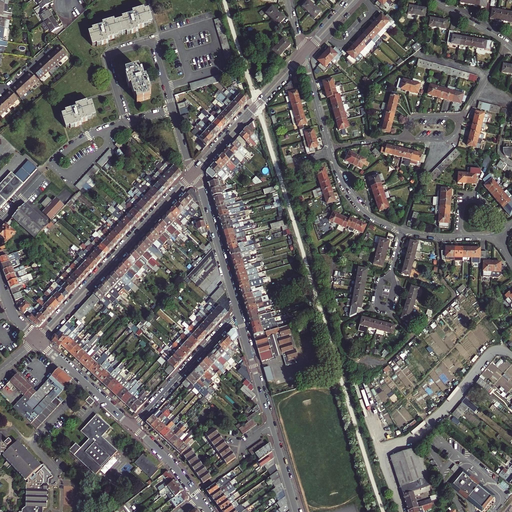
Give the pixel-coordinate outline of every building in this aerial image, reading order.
[(36,8),(38,11),(45,6),(43,3),(47,0),(38,0),(41,4),(36,8)] [(302,7),(308,13),(314,6),(308,0),(302,7)] [(386,9),(389,5),(386,2),(388,0),(376,0),(378,1),(375,4),(381,9),(382,10),(384,8),(386,9)] [(490,4),(487,3),(487,0),(480,0),(479,7),(486,8),(485,12),(489,13),(490,4)] [(13,13),(8,12),(9,4),(5,3),(0,2),(0,15),(12,17),(13,13)] [(46,21),(54,15),(49,8),(47,9),(45,6),(38,11),(40,14),(41,13),(46,21)] [(272,19),(278,12),(272,6),(265,13),(272,19)] [(314,19),(321,11),(314,6),(308,13),(314,19)] [(408,15),(416,16),(417,8),(409,7),(408,15)] [(139,28),(149,26),(149,24),(153,24),(150,10),(146,11),(145,8),(134,11),(134,14),(123,17),(123,19),(115,21),(115,20),(103,22),(103,26),(92,28),(92,32),(89,32),(93,46),(98,45),(98,46),(109,44),(108,40),(120,38),(119,35),(127,34),(127,35),(139,32),(139,28)] [(416,16),(425,18),(426,9),(417,8),(416,16)] [(490,19),(497,20),(498,10),(492,9),(490,19)] [(497,20),(503,22),(505,12),(498,10),(497,20)] [(272,19),(278,25),(285,18),(278,12),(272,19)] [(503,22),(510,23),(511,13),(505,12),(503,22)] [(0,27),(5,28),(9,29),(10,20),(12,20),(12,17),(0,15),(0,27)] [(53,31),(61,26),(54,15),(46,21),(42,23),(47,30),(51,28),(53,31)] [(392,25),(390,24),(394,21),(387,15),(384,18),(381,16),(375,22),(385,31),(386,32),(392,25)] [(429,27),(437,29),(439,20),(430,19),(429,27)] [(437,29),(446,30),(447,22),(439,20),(437,29)] [(380,38),(385,31),(375,22),(370,28),(377,35),(380,38)] [(371,41),(377,35),(370,28),(364,34),(371,41)] [(459,46),(461,37),(452,36),(453,32),(449,32),(447,44),(459,46)] [(369,51),(375,44),(371,41),(364,34),(358,41),(369,51)] [(468,47),(469,39),(461,37),(459,46),(468,47)] [(284,51),(290,45),(283,38),(277,44),(284,51)] [(468,47),(476,49),(478,40),(469,39),(468,47)] [(476,49),(490,51),(492,42),(478,40),(476,49)] [(364,57),(369,51),(358,41),(352,47),(360,53),(364,57)] [(422,48),(417,43),(412,47),(416,53),(422,48)] [(271,51),(279,57),(284,51),(277,44),(271,51)] [(57,64),(67,56),(59,47),(55,51),(50,56),(57,64)] [(356,61),(354,60),(360,53),(352,47),(347,53),(349,56),(346,59),(349,61),(352,64),(353,65),(356,61)] [(337,61),(340,58),(339,57),(342,54),(340,53),(335,48),(332,51),(330,49),(324,55),(331,62),(332,63),(335,60),(337,61)] [(327,70),(325,68),(331,62),(324,55),(318,61),(321,64),(318,67),(324,73),(327,70)] [(49,72),(57,64),(50,56),(46,59),(41,64),(49,72)] [(40,80),(49,72),(41,64),(36,68),(32,72),(40,80)] [(501,73),(510,74),(511,66),(503,64),(501,73)] [(443,73),(450,75),(452,69),(444,67),(443,73)] [(149,94),(151,94),(147,79),(145,80),(143,72),(141,72),(139,68),(126,71),(128,77),(126,77),(130,90),(132,90),(134,99),(136,99),(137,103),(150,99),(149,94)] [(231,79),(230,72),(190,84),(192,91),(197,89),(202,87),(208,86),(214,84),(219,82),(226,80),(231,79)] [(21,82),(29,90),(38,82),(30,74),(26,77),(21,82)] [(237,85),(241,83),(239,76),(231,79),(226,80),(226,83),(236,80),(237,85)] [(340,83),(333,85),(332,79),(322,82),(325,91),(334,88),(341,86),(340,83)] [(396,89),(409,92),(412,83),(399,79),(396,89)] [(20,98),(29,90),(21,82),(16,86),(12,90),(20,98)] [(409,92),(417,94),(420,85),(412,83),(409,92)] [(291,102),(299,100),(296,91),(294,92),(292,86),(285,88),(286,92),(288,92),(289,96),(286,97),(288,103),(291,102)] [(428,95),(436,98),(439,88),(430,86),(428,95)] [(244,105),(247,102),(240,95),(241,94),(236,88),(233,92),(228,87),(226,89),(228,90),(229,91),(237,99),(237,98),(241,101),(240,102),(244,105)] [(444,100),(452,102),(456,89),(448,87),(447,91),(444,100)] [(330,98),(336,96),(334,88),(325,91),(327,99),(330,98)] [(436,98),(444,100),(447,91),(439,88),(436,98)] [(452,102),(460,105),(464,92),(456,89),(452,102)] [(240,102),(241,101),(237,98),(237,99),(229,91),(227,93),(229,96),(228,97),(241,109),(244,105),(240,102)] [(9,108),(18,100),(10,92),(6,95),(2,100),(9,108)] [(389,104),(396,106),(398,98),(397,97),(398,93),(392,92),(389,104)] [(233,110),(234,109),(230,106),(222,98),(216,94),(214,96),(216,98),(215,99),(218,102),(233,117),(237,113),(233,110)] [(332,106),(341,104),(339,95),(336,96),(330,98),(332,106)] [(237,113),(241,109),(228,97),(227,99),(224,96),(222,98),(230,106),(234,109),(233,110),(237,113)] [(0,116),(0,117),(9,108),(2,100),(0,101),(0,116)] [(293,110),(301,108),(299,100),(291,102),(293,110)] [(188,108),(191,104),(187,101),(185,103),(178,105),(180,111),(187,109),(188,108)] [(92,117),(96,116),(93,103),(88,104),(88,102),(74,106),(75,108),(66,110),(67,113),(61,115),(64,128),(68,127),(69,128),(80,126),(79,124),(90,121),(90,119),(92,119),(92,117)] [(230,120),(233,117),(218,102),(215,106),(221,111),(223,113),(224,113),(227,116),(227,117),(230,120)] [(346,111),(348,109),(347,106),(345,105),(344,103),(341,104),(332,106),(334,114),(343,112),(346,111)] [(386,113),(394,115),(396,106),(389,104),(382,103),(381,109),(384,110),(383,112),(386,113)] [(292,119),(303,116),(301,108),(293,110),(290,111),(292,119)] [(223,128),(227,124),(217,115),(213,111),(212,113),(211,112),(211,111),(209,109),(207,112),(209,114),(210,115),(216,120),(217,120),(220,123),(220,124),(223,128)] [(230,120),(227,117),(227,116),(224,113),(223,113),(221,111),(217,115),(227,124),(230,120)] [(336,122),(346,120),(343,112),(334,114),(336,122)] [(485,124),(486,124),(488,115),(476,112),(474,121),(485,124)] [(381,122),(391,124),(394,115),(386,113),(386,115),(383,115),(381,122)] [(216,135),(220,131),(206,119),(201,114),(198,117),(201,120),(209,128),(210,128),(213,131),(213,132),(216,135)] [(220,124),(220,123),(217,120),(216,120),(210,115),(206,119),(220,131),(223,128),(220,124)] [(303,125),(306,125),(303,116),(292,119),(293,125),(296,124),(297,127),(299,127),(299,130),(304,129),(303,125)] [(210,128),(209,128),(201,120),(198,124),(206,132),(213,139),(216,135),(213,132),(213,131),(210,128)] [(256,141),(256,140),(257,139),(255,137),(256,136),(254,134),(253,131),(256,127),(254,120),(243,132),(255,144),(257,142),(256,141)] [(339,131),(348,128),(346,120),(336,122),(339,131)] [(480,129),(484,129),(485,124),(474,121),(471,129),(480,131),(480,129)] [(379,130),(389,133),(391,124),(381,122),(379,130)] [(210,142),(213,139),(206,132),(204,133),(195,125),(193,126),(194,127),(197,130),(203,135),(207,138),(206,139),(210,142)] [(481,140),(482,141),(484,134),(479,133),(480,131),(471,129),(469,137),(481,140)] [(203,150),(210,142),(206,139),(207,138),(203,135),(197,130),(195,132),(194,134),(200,139),(198,142),(198,145),(203,150)] [(303,142),(315,139),(313,131),(309,132),(309,130),(304,131),(305,135),(302,136),(303,142)] [(256,145),(255,144),(243,132),(239,136),(246,142),(249,146),(251,143),(255,146),(256,145)] [(235,140),(242,146),(246,142),(239,136),(235,140)] [(467,146),(479,149),(481,140),(469,137),(467,146)] [(314,148),(317,147),(315,139),(303,142),(305,147),(308,146),(310,153),(315,152),(314,148)] [(246,155),(249,153),(242,146),(235,140),(231,145),(248,161),(250,159),(246,155)] [(247,163),(248,161),(231,145),(227,150),(239,161),(239,160),(238,158),(239,157),(241,158),(245,162),(245,161),(247,163)] [(380,153),(393,156),(395,148),(382,145),(380,153)] [(511,158),(511,157),(511,153),(511,147),(506,147),(503,147),(503,151),(503,152),(504,153),(505,154),(505,155),(506,156),(507,157),(510,158),(511,158)] [(120,158),(124,153),(119,148),(115,153),(120,158)] [(393,156),(402,158),(404,150),(395,148),(393,156)] [(115,153),(110,149),(97,163),(102,167),(103,166),(107,161),(111,158),(115,153)] [(377,157),(380,154),(375,149),(372,152),(377,157)] [(242,164),(239,161),(227,150),(222,155),(232,164),(235,161),(237,163),(241,166),(242,164)] [(406,159),(411,160),(413,152),(404,150),(402,158),(406,159)] [(345,161),(353,165),(357,156),(350,152),(345,161)] [(424,162),(425,155),(413,152),(411,160),(410,163),(416,165),(417,162),(423,163),(424,162)] [(228,168),(232,164),(222,155),(218,159),(228,168)] [(353,165),(361,169),(365,160),(357,156),(353,165)] [(230,170),(228,168),(218,159),(214,164),(226,175),(230,170)] [(177,178),(181,173),(168,161),(164,166),(177,178)] [(0,208),(37,169),(29,162),(15,177),(0,193),(0,208)] [(173,182),(177,178),(164,166),(160,162),(156,166),(160,170),(173,182)] [(222,180),(226,175),(214,164),(209,169),(222,180)] [(99,170),(95,165),(76,186),(80,190),(83,188),(87,183),(91,179),(95,175),(95,174),(98,171),(99,170)] [(319,179),(327,177),(324,168),(316,171),(319,179)] [(212,183),(222,180),(209,169),(207,171),(206,175),(209,184),(212,183)] [(466,184),(475,184),(476,169),(467,169),(467,174),(466,184)] [(169,187),(173,182),(160,170),(156,174),(169,187)] [(0,184),(0,193),(15,177),(12,173),(0,184)] [(458,183),(466,184),(467,174),(459,173),(458,183)] [(165,191),(169,187),(156,174),(152,178),(165,191)] [(161,195),(165,191),(152,178),(148,176),(146,178),(144,180),(145,180),(148,183),(161,195)] [(380,184),(385,183),(384,180),(380,182),(378,176),(368,179),(371,187),(380,184)] [(321,187),(329,185),(327,177),(319,179),(321,187)] [(157,199),(161,195),(148,183),(145,180),(141,184),(157,199)] [(211,191),(224,187),(224,184),(223,184),(222,180),(212,183),(209,184),(211,191)] [(490,193),(497,187),(492,180),(484,186),(490,193)] [(153,204),(157,199),(141,184),(139,182),(135,187),(140,191),(153,204)] [(374,195),(383,192),(380,184),(371,187),(374,195)] [(222,194),(226,193),(226,189),(231,188),(230,185),(228,186),(224,187),(211,191),(212,197),(222,194)] [(324,195),(332,193),(329,185),(321,187),(316,189),(319,196),(319,197),(324,195)] [(262,196),(273,193),(271,187),(261,190),(262,196)] [(496,200),(503,193),(497,187),(490,193),(496,200)] [(199,206),(200,207),(195,189),(191,189),(186,194),(199,206)] [(437,197),(450,198),(451,190),(441,189),(441,192),(437,192),(437,197)] [(149,208),(153,204),(140,191),(136,196),(149,208)] [(501,206),(508,200),(510,198),(505,191),(503,193),(496,200),(501,206)] [(224,202),(224,201),(229,199),(235,197),(234,194),(230,195),(230,196),(229,196),(227,192),(226,193),(222,194),(223,196),(213,199),(214,203),(219,202),(219,203),(224,202)] [(376,203),(386,200),(383,192),(374,195),(376,203)] [(327,204),(335,201),(332,193),(324,195),(327,204)] [(194,210),(199,206),(186,194),(182,198),(194,210)] [(145,212),(149,208),(136,196),(134,197),(132,200),(145,212)] [(435,206),(450,207),(450,198),(437,197),(433,197),(433,206),(435,206)] [(59,214),(63,209),(65,207),(56,198),(53,202),(49,198),(42,205),(46,209),(43,213),(52,222),(55,218),(59,214)] [(197,212),(194,210),(182,198),(177,203),(192,217),(197,212)] [(216,209),(229,205),(229,203),(230,202),(229,199),(224,201),(224,202),(219,203),(219,202),(214,203),(216,209)] [(141,217),(145,212),(132,200),(128,204),(141,217)] [(379,211),(388,208),(386,200),(376,203),(379,211)] [(511,213),(511,209),(511,208),(511,207),(511,204),(508,200),(501,206),(509,216),(511,213)] [(137,221),(141,217),(128,204),(124,201),(120,205),(124,209),(130,214),(137,221)] [(227,211),(236,208),(237,208),(241,207),(240,202),(234,204),(231,205),(229,205),(216,209),(217,213),(222,212),(222,213),(227,211)] [(190,219),(192,217),(177,203),(173,208),(184,218),(186,215),(190,219)] [(47,227),(48,225),(25,204),(12,218),(36,239),(43,231),(47,227)] [(439,215),(449,215),(450,207),(435,206),(435,214),(439,215)] [(217,213),(219,218),(235,213),(238,213),(242,211),(241,207),(237,208),(236,208),(227,211),(222,213),(222,212),(217,213)] [(185,218),(184,218),(173,208),(169,212),(181,223),(185,218)] [(129,230),(133,225),(120,213),(117,210),(116,209),(113,212),(117,215),(116,217),(129,230)] [(133,225),(137,221),(130,214),(124,209),(120,213),(133,225)] [(186,227),(181,223),(169,212),(165,216),(172,223),(174,222),(180,227),(184,230),(186,227)] [(230,220),(237,218),(235,213),(219,218),(220,223),(225,221),(225,222),(230,221),(230,220)] [(329,221),(337,225),(341,217),(333,213),(329,221)] [(121,238),(125,234),(112,222),(103,214),(101,216),(110,224),(108,226),(121,238)] [(438,228),(448,228),(449,215),(439,215),(438,228)] [(175,230),(171,225),(172,223),(165,216),(161,221),(177,236),(184,242),(186,240),(175,230)] [(125,234),(129,230),(116,217),(112,222),(125,234)] [(222,228),(237,224),(237,222),(243,220),(242,217),(240,217),(237,218),(230,220),(230,221),(225,222),(225,221),(220,223),(222,228)] [(345,229),(346,226),(349,221),(341,217),(337,225),(345,229)] [(346,226),(354,230),(358,222),(350,218),(349,221),(346,226)] [(173,240),(177,236),(161,221),(157,225),(164,232),(170,237),(173,240)] [(202,234),(207,233),(204,221),(199,223),(192,225),(202,234)] [(278,228),(284,226),(282,221),(270,225),(271,230),(278,228)] [(354,230),(362,234),(366,226),(358,222),(354,230)] [(232,230),(240,228),(238,223),(237,224),(222,228),(223,232),(228,231),(228,232),(233,231),(232,230)] [(0,252),(3,251),(7,250),(5,245),(15,234),(5,225),(0,230),(0,237),(3,240),(2,245),(0,246),(0,252)] [(169,239),(163,234),(164,232),(157,225),(153,230),(166,242),(172,247),(173,245),(174,244),(169,239)] [(225,238),(241,233),(240,231),(251,228),(250,225),(240,228),(232,230),(233,231),(228,232),(228,231),(223,232),(225,238)] [(117,242),(121,238),(108,226),(104,230),(117,242)] [(113,247),(117,242),(104,230),(101,228),(100,230),(102,232),(100,234),(113,247)] [(164,244),(166,242),(153,230),(149,234),(156,241),(158,239),(164,244)] [(236,240),(235,240),(245,237),(244,232),(241,233),(225,238),(226,242),(231,241),(231,242),(236,240)] [(378,245),(388,248),(389,241),(380,238),(381,235),(376,233),(374,242),(375,243),(378,245)] [(109,251),(113,247),(100,234),(97,238),(96,239),(109,251)] [(155,243),(156,241),(149,234),(145,238),(158,250),(161,253),(162,254),(164,252),(160,248),(155,243)] [(226,242),(227,247),(250,241),(248,236),(245,237),(235,240),(236,240),(231,242),(231,241),(226,242)] [(156,253),(158,250),(145,238),(141,242),(149,249),(150,247),(156,253)] [(105,255),(109,251),(96,239),(92,243),(105,255)] [(238,250),(238,249),(252,245),(251,240),(250,241),(227,247),(229,252),(234,250),(234,251),(238,250)] [(101,260),(105,255),(92,243),(90,245),(86,241),(84,244),(101,260)] [(407,249),(416,251),(418,243),(410,241),(407,249)] [(147,251),(149,249),(141,242),(137,247),(150,259),(153,256),(147,251)] [(202,251),(207,255),(212,249),(210,242),(206,246),(202,251)] [(97,264),(101,260),(84,244),(83,243),(81,246),(85,250),(84,252),(97,264)] [(376,252),(386,254),(388,248),(378,245),(375,243),(374,247),(377,249),(376,252)] [(229,252),(230,257),(247,252),(256,249),(255,245),(252,245),(238,249),(238,250),(234,251),(234,250),(229,252)] [(154,262),(150,259),(137,247),(133,251),(140,258),(142,256),(148,262),(148,261),(154,267),(156,264),(154,262)] [(442,260),(454,260),(454,248),(445,248),(445,251),(441,251),(442,260)] [(462,261),(462,258),(463,248),(454,248),(454,260),(454,261),(462,261)] [(467,258),(471,258),(471,248),(463,248),(462,258),(467,258)] [(480,260),(482,260),(483,252),(480,252),(480,249),(471,248),(471,258),(479,258),(479,263),(480,263),(480,260)] [(150,259),(154,262),(158,257),(149,249),(147,251),(153,256),(150,259)] [(212,273),(217,267),(218,267),(212,249),(207,255),(205,257),(203,259),(199,263),(195,268),(191,272),(187,276),(199,287),(201,285),(203,282),(205,280),(208,278),(210,275),(212,273)] [(405,258),(414,260),(416,251),(407,249),(405,258)] [(89,273),(93,268),(76,253),(74,251),(72,253),(77,258),(76,260),(81,266),(89,273)] [(93,268),(97,264),(84,252),(81,254),(78,251),(76,253),(93,268)] [(144,265),(146,264),(140,258),(133,251),(129,255),(145,270),(146,271),(148,269),(144,265)] [(232,262),(249,257),(247,252),(230,257),(232,262)] [(374,258),(384,260),(386,254),(376,252),(374,258)] [(482,277),(491,278),(492,262),(486,262),(486,252),(483,252),(482,260),(480,260),(480,263),(483,263),(482,277)] [(0,259),(0,264),(1,266),(16,259),(14,254),(6,257),(0,259)] [(143,272),(145,270),(129,255),(125,260),(136,269),(138,272),(140,274),(142,272),(143,272)] [(233,268),(247,264),(247,261),(250,260),(249,257),(232,262),(233,268)] [(383,267),(384,260),(374,258),(371,257),(370,263),(383,267)] [(1,266),(3,271),(17,266),(18,266),(16,262),(19,261),(18,258),(16,259),(1,266)] [(403,266),(411,268),(414,260),(405,258),(403,266)] [(85,277),(89,273),(81,266),(76,260),(74,262),(72,265),(85,277)] [(134,271),(136,269),(125,260),(121,264),(137,279),(138,280),(139,279),(140,278),(136,274),(137,274),(134,271)] [(81,281),(85,277),(72,265),(68,261),(66,263),(70,267),(68,269),(81,281)] [(500,276),(504,276),(504,266),(500,266),(500,263),(492,262),(491,278),(498,278),(500,276)] [(5,278),(18,273),(34,266),(32,263),(28,265),(27,263),(24,265),(24,266),(18,269),(18,267),(17,266),(3,271),(5,278)] [(252,268),(255,268),(254,264),(251,265),(251,263),(247,264),(233,268),(235,274),(252,268)] [(136,280),(137,279),(121,264),(117,268),(130,281),(133,278),(136,280)] [(409,276),(413,276),(415,269),(411,268),(403,266),(401,274),(409,276)] [(77,286),(81,281),(68,269),(65,272),(62,268),(60,270),(64,273),(77,286)] [(126,285),(130,281),(117,268),(113,273),(126,285)] [(237,279),(254,274),(252,268),(235,274),(237,279)] [(357,275),(367,277),(368,269),(358,268),(357,275)] [(5,278),(8,283),(27,275),(25,271),(19,274),(20,274),(19,275),(18,273),(5,278)] [(73,290),(77,286),(64,273),(60,278),(73,290)] [(131,289),(126,285),(113,273),(109,277),(116,284),(118,282),(124,287),(128,291),(131,289)] [(294,281),(301,279),(299,273),(292,275),(294,281)] [(239,285),(256,280),(254,274),(237,279),(239,285)] [(8,283),(10,289),(22,284),(24,283),(32,280),(31,278),(28,279),(27,275),(8,283)] [(119,290),(121,288),(116,284),(109,277),(105,281),(115,291),(117,288),(119,290)] [(69,295),(73,290),(60,278),(55,282),(69,295)] [(254,287),(258,286),(257,283),(261,282),(260,279),(256,280),(239,285),(240,291),(254,287)] [(112,295),(116,291),(115,291),(105,281),(101,286),(112,295)] [(355,287),(364,289),(366,283),(356,281),(355,287)] [(65,299),(69,295),(55,282),(53,284),(51,287),(65,299)] [(10,289),(12,294),(19,291),(19,289),(23,287),(22,284),(10,289)] [(457,290),(460,293),(465,288),(462,285),(457,290)] [(123,306),(112,295),(101,286),(97,290),(110,302),(119,310),(123,306)] [(408,294),(416,297),(419,289),(411,286),(408,294)] [(60,304),(65,299),(51,287),(46,291),(60,304)] [(242,297),(259,291),(263,290),(262,287),(255,289),(254,287),(240,291),(242,297)] [(106,306),(110,302),(97,290),(93,294),(99,300),(101,302),(105,306),(106,306)] [(55,310),(60,304),(46,291),(45,293),(49,297),(45,302),(47,303),(55,310)] [(261,297),(259,291),(242,297),(244,302),(261,297)] [(15,301),(22,297),(20,292),(12,295),(15,301)] [(96,303),(99,300),(93,294),(90,297),(96,303)] [(352,300),(362,302),(363,295),(353,294),(352,300)] [(405,303),(413,305),(416,297),(408,294),(405,303)] [(244,302),(245,308),(262,303),(267,301),(268,301),(267,295),(261,297),(244,302)] [(42,324),(46,319),(31,306),(25,300),(22,297),(15,301),(19,312),(24,316),(28,311),(42,324)] [(93,305),(96,303),(90,297),(88,300),(93,305)] [(223,317),(227,313),(209,297),(207,300),(211,303),(216,308),(215,310),(223,317)] [(91,309),(93,305),(88,300),(85,303),(91,309)] [(357,308),(361,309),(362,302),(352,300),(348,300),(346,306),(351,307),(349,317),(356,314),(357,308)] [(247,313),(264,308),(269,307),(267,301),(262,303),(245,308),(247,313)] [(46,319),(50,315),(41,306),(39,308),(37,307),(33,303),(31,306),(46,319)] [(50,315),(55,310),(47,303),(45,305),(42,303),(41,304),(42,305),(41,306),(50,315)] [(88,311),(91,309),(85,303),(82,306),(88,311)] [(411,313),(416,315),(417,310),(413,308),(413,305),(405,303),(403,311),(411,313)] [(219,322),(223,317),(215,310),(213,312),(207,307),(205,305),(203,307),(219,322)] [(85,315),(88,311),(82,306),(79,309),(85,315)] [(215,326),(219,322),(203,307),(201,306),(200,307),(201,308),(198,311),(199,312),(215,326)] [(249,319),(266,314),(265,311),(264,308),(247,313),(249,319)] [(82,317),(85,315),(79,309),(77,312),(82,317)] [(39,327),(42,324),(28,311),(24,316),(36,327),(39,327)] [(408,322),(409,317),(411,313),(403,311),(400,319),(408,322)] [(79,321),(82,317),(77,312),(73,316),(79,321)] [(211,330),(215,326),(199,312),(195,316),(211,330)] [(249,319),(250,324),(268,319),(272,318),(270,313),(266,314),(249,319)] [(207,335),(211,330),(195,316),(194,315),(192,318),(195,321),(201,326),(199,328),(207,335)] [(366,333),(367,332),(370,319),(362,317),(358,331),(366,333)] [(203,339),(207,335),(199,328),(197,329),(192,324),(193,323),(189,319),(186,323),(203,339)] [(250,324),(252,330),(269,325),(277,323),(276,319),(268,321),(268,319),(250,324)] [(375,334),(376,330),(378,322),(370,319),(367,332),(375,334)] [(199,343),(203,339),(186,323),(184,322),(182,324),(186,328),(184,330),(185,331),(199,343)] [(384,332),(386,324),(378,322),(376,330),(377,330),(376,334),(382,335),(383,332),(384,332)] [(254,335),(271,330),(270,328),(277,326),(277,323),(269,325),(252,330),(254,335)] [(384,332),(392,334),(395,326),(386,324),(384,332)] [(261,361),(273,358),(267,337),(276,334),(277,337),(280,336),(281,337),(277,338),(282,354),(285,353),(286,356),(283,357),(286,366),(296,363),(295,359),(298,358),(295,349),(294,349),(289,335),(291,334),(288,325),(271,330),(254,335),(261,361)] [(59,348),(61,345),(73,332),(76,329),(73,326),(69,331),(64,326),(52,338),(53,342),(59,348)] [(234,342),(238,337),(236,330),(233,329),(225,337),(234,344),(235,343),(234,342)] [(61,345),(66,349),(81,333),(79,330),(75,334),(73,332),(61,345)] [(195,348),(199,343),(185,331),(184,333),(181,330),(178,333),(181,336),(195,348)] [(66,349),(70,354),(82,341),(80,339),(83,335),(81,333),(66,349)] [(285,353),(282,354),(277,338),(281,337),(280,336),(277,337),(276,334),(267,337),(273,358),(276,357),(277,359),(283,357),(286,356),(285,353)] [(80,362),(87,354),(90,351),(87,349),(89,347),(90,347),(98,338),(97,337),(96,335),(87,345),(75,358),(80,362)] [(173,344),(187,357),(191,352),(183,345),(182,347),(177,343),(173,340),(169,336),(167,338),(173,344)] [(191,352),(195,348),(181,336),(178,340),(178,341),(183,345),(191,352)] [(236,346),(234,344),(225,337),(221,341),(233,351),(234,352),(235,350),(233,348),(236,346)] [(70,354),(75,358),(87,345),(82,341),(70,354)] [(178,366),(183,361),(169,349),(161,341),(157,346),(160,348),(178,366)] [(229,356),(233,351),(221,341),(217,345),(229,356)] [(183,361),(187,357),(173,344),(169,349),(183,361)] [(235,361),(229,356),(217,345),(213,350),(228,363),(231,366),(235,361)] [(80,362),(84,366),(100,349),(98,347),(94,351),(89,357),(87,354),(80,362)] [(175,370),(178,366),(160,348),(158,350),(163,355),(162,358),(165,361),(170,365),(175,370)] [(84,366),(89,371),(96,363),(94,361),(98,356),(99,356),(103,352),(100,349),(84,366)] [(227,364),(228,363),(213,350),(209,354),(217,360),(223,366),(226,363),(227,364)] [(215,363),(217,360),(209,354),(206,358),(223,374),(224,371),(221,368),(215,363)] [(89,371),(93,375),(109,358),(107,356),(103,360),(99,365),(96,363),(89,371)] [(93,375),(98,379),(110,366),(108,364),(111,361),(114,358),(111,356),(109,358),(93,375)] [(224,375),(223,374),(206,358),(201,362),(215,375),(216,373),(221,377),(224,375)] [(98,379),(103,383),(114,370),(120,364),(119,362),(117,365),(116,364),(112,368),(110,366),(98,379)] [(211,379),(215,375),(201,362),(198,367),(211,379)] [(116,372),(118,373),(121,369),(121,368),(123,366),(121,364),(120,364),(114,370),(116,372)] [(268,381),(274,380),(271,366),(265,367),(268,381)] [(207,383),(211,379),(198,367),(194,371),(207,383)] [(52,391),(54,393),(68,377),(59,368),(37,391),(37,392),(29,400),(18,412),(23,416),(27,417),(35,411),(34,411),(52,391)] [(103,383),(107,387),(114,380),(112,377),(116,372),(114,370),(103,383)] [(249,380),(251,380),(249,375),(244,370),(241,373),(249,380)] [(205,385),(207,383),(194,371),(189,376),(205,390),(211,396),(213,393),(208,388),(205,385)] [(202,393),(205,390),(189,376),(185,380),(190,384),(194,388),(199,392),(200,391),(202,393)] [(72,380),(68,377),(54,393),(50,397),(44,403),(35,411),(38,415),(55,398),(57,396),(72,380)] [(107,387),(112,392),(124,379),(121,377),(117,382),(114,380),(107,387)] [(112,392),(117,396),(124,388),(121,386),(126,381),(124,379),(112,392)] [(248,389),(252,384),(246,379),(242,383),(244,385),(248,389)] [(488,394),(492,390),(478,379),(475,383),(488,394)] [(29,400),(37,392),(26,383),(22,383),(22,381),(21,381),(20,380),(9,390),(14,394),(17,390),(23,396),(13,407),(18,412),(29,400)] [(182,384),(187,388),(190,384),(185,380),(182,384)] [(117,396),(121,400),(133,387),(129,383),(128,383),(124,388),(117,396)] [(252,400),(255,395),(248,389),(244,385),(240,390),(252,400)] [(126,404),(133,397),(138,392),(133,387),(121,400),(126,404)] [(476,399),(480,395),(472,388),(468,393),(469,393),(476,399)] [(126,404),(131,409),(146,392),(144,390),(135,399),(133,397),(126,404)] [(54,393),(52,391),(34,411),(35,411),(44,403),(50,397),(54,393)] [(131,409),(135,413),(148,399),(146,396),(148,394),(146,392),(131,409)] [(474,405),(478,401),(476,399),(469,393),(465,398),(474,405)] [(85,400),(90,405),(94,401),(89,396),(85,400)] [(55,398),(38,415),(30,424),(36,429),(38,426),(41,423),(43,421),(46,418),(48,416),(51,413),(54,410),(56,408),(61,403),(55,398)] [(146,423),(150,427),(166,410),(169,407),(167,404),(160,412),(158,410),(146,423)] [(462,416),(462,417),(468,409),(462,404),(456,411),(462,416)] [(246,419),(248,422),(260,413),(259,409),(255,412),(250,416),(246,419)] [(150,427),(154,431),(167,418),(165,416),(168,412),(166,410),(150,427)] [(23,416),(30,424),(38,415),(35,411),(27,417),(23,416)] [(458,421),(462,416),(456,411),(452,416),(458,421)] [(74,455),(95,475),(117,450),(102,437),(111,427),(96,414),(81,431),(89,438),(82,446),(77,441),(68,451),(74,455)] [(159,435),(163,439),(176,425),(174,424),(178,420),(175,417),(171,422),(159,435)] [(154,431),(159,435),(171,422),(167,418),(154,431)] [(163,439),(167,443),(183,426),(181,424),(178,427),(176,425),(163,439)] [(167,443),(172,447),(184,433),(182,432),(185,428),(183,426),(167,443)] [(206,434),(210,440),(219,434),(214,428),(206,434)] [(172,447),(176,451),(195,431),(192,429),(186,435),(184,433),(172,447)] [(182,454),(189,446),(195,440),(193,438),(197,433),(195,431),(176,451),(181,455),(182,454)] [(48,508),(48,502),(50,498),(48,495),(50,492),(49,490),(50,487),(46,481),(44,481),(44,473),(40,468),(42,466),(26,450),(27,449),(24,446),(24,447),(18,442),(14,445),(8,439),(2,439),(2,434),(0,434),(0,511),(43,511),(44,508),(48,508)] [(210,440),(214,446),(223,440),(219,434),(210,440)] [(219,452),(227,446),(223,440),(214,446),(219,452)] [(255,453),(260,460),(272,451),(269,443),(266,446),(263,448),(260,450),(257,452),(255,453)] [(186,460),(194,454),(189,446),(182,454),(186,460)] [(219,452),(223,457),(231,451),(227,446),(219,452)] [(421,489),(431,486),(428,477),(432,476),(418,448),(391,457),(403,495),(421,489)] [(223,457),(227,463),(235,457),(231,451),(223,457)] [(274,458),(272,451),(260,460),(257,462),(261,467),(264,465),(274,458)] [(158,469),(155,466),(156,465),(143,454),(134,464),(150,478),(158,469)] [(190,465),(198,459),(194,454),(186,460),(190,465)] [(264,465),(267,470),(276,464),(274,458),(264,465)] [(194,471),(203,465),(198,459),(190,465),(194,471)] [(267,470),(271,475),(278,471),(276,464),(267,470)] [(199,477),(207,471),(203,465),(194,471),(199,477)] [(511,479),(511,472),(509,469),(507,471),(504,468),(502,471),(511,479)] [(458,490),(459,489),(453,484),(458,479),(456,477),(449,485),(482,511),(489,503),(494,496),(462,469),(458,474),(459,474),(460,474),(461,475),(463,472),(492,496),(482,509),(470,499),(469,500),(467,498),(468,497),(460,490),(459,491),(458,490)] [(167,486),(176,480),(168,471),(162,476),(166,482),(163,484),(164,485),(160,488),(161,491),(167,486)] [(199,477),(203,483),(211,477),(207,471),(199,477)] [(269,477),(273,482),(280,477),(278,471),(271,475),(269,477)] [(511,479),(502,471),(500,474),(503,477),(501,478),(511,486),(511,487),(511,479)] [(482,509),(492,496),(463,472),(461,475),(460,474),(459,474),(458,474),(456,477),(458,479),(453,484),(459,489),(458,490),(459,491),(460,490),(468,497),(467,498),(469,500),(470,499),(482,509)] [(276,488),(281,484),(280,477),(273,482),(272,482),(276,488)] [(159,499),(163,496),(179,485),(176,480),(167,486),(161,491),(159,492),(161,494),(159,496),(160,496),(159,498),(159,499)] [(210,496),(219,490),(229,482),(228,480),(222,485),(219,481),(207,490),(210,496)] [(272,491),(275,495),(283,490),(281,484),(276,488),(272,491)] [(170,500),(171,499),(184,491),(179,485),(163,496),(159,499),(156,501),(158,503),(162,500),(164,498),(165,499),(168,497),(170,500)] [(406,505),(416,502),(414,495),(422,493),(421,489),(403,495),(406,505)] [(210,496),(214,500),(222,495),(219,490),(210,496)] [(278,501),(285,496),(283,490),(275,495),(278,501)] [(171,499),(177,507),(187,499),(188,496),(184,491),(171,499)] [(214,500),(218,506),(231,497),(227,491),(222,495),(214,500)] [(218,506),(222,511),(234,502),(232,499),(235,497),(233,495),(231,497),(218,506)] [(424,511),(433,507),(432,503),(436,502),(435,501),(443,499),(441,495),(419,503),(417,504),(416,502),(406,505),(408,511),(422,506),(424,511)] [(281,507),(287,503),(285,497),(277,502),(281,507)] [(174,509),(177,507),(171,499),(170,500),(168,501),(169,503),(171,501),(175,506),(173,508),(174,509)] [(132,511),(129,508),(131,506),(128,502),(122,506),(124,509),(126,511),(132,511)] [(222,511),(230,511),(240,505),(238,503),(236,504),(234,502),(222,511)] [(281,511),(284,511),(289,509),(287,503),(281,507),(279,508),(281,511)]
